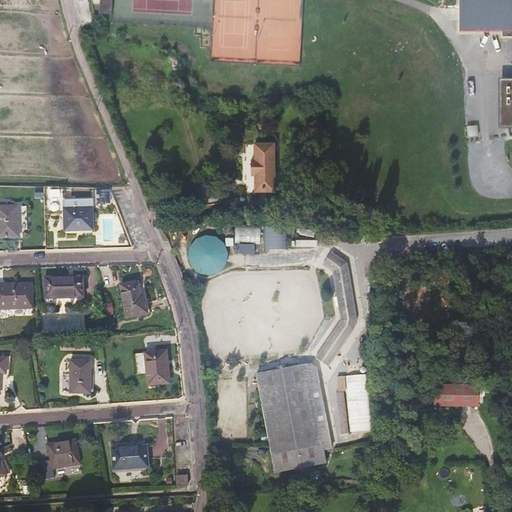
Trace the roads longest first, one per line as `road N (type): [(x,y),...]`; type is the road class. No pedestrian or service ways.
road 1 (residential): [(198,511),(200,407),(190,326),(165,253)]
road 2 (track): [(0,501),(201,490)]
